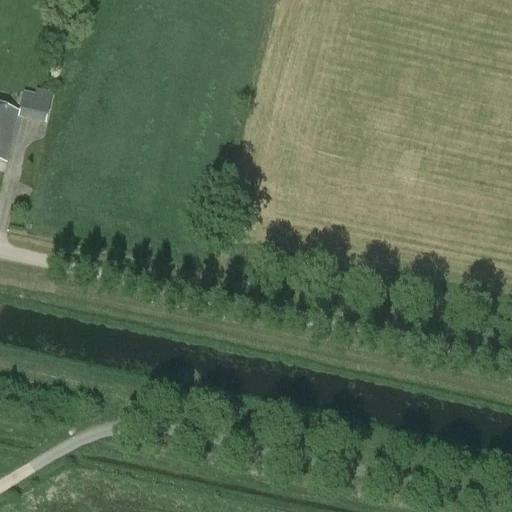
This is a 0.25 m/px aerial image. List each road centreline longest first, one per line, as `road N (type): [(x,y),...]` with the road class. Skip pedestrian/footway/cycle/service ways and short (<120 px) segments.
road 1 (unclassified): [(511,360),(0,250)]
road 2 (unclassified): [(511,504),(125,423),(96,425),(60,449)]
road 3 (track): [(125,423),(130,393),(0,366)]
